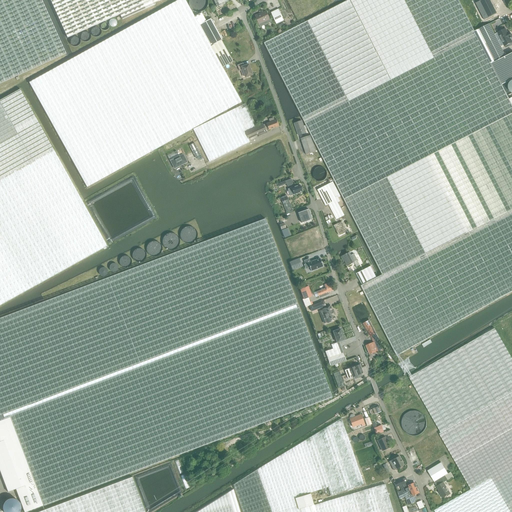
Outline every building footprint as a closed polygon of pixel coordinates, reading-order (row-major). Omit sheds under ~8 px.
[(0,0),(0,83),(66,54),(41,0),(0,0)] [(199,26),(206,21),(201,12),(194,16),(184,0),(177,0),(29,82),(87,187),(241,102),(223,68),(199,26)] [(50,0),(67,38),(120,14),(122,20),(154,5),(153,3),(160,0),(50,0)] [(213,0),(217,8),(229,3),(227,0),(213,0)] [(349,0),(330,10),(263,44),(294,101),(303,119),(475,32),(472,28),(457,0),(349,0)] [(481,0),(475,3),(484,20),(500,12),(493,0),(481,0)] [(279,9),(271,13),(276,24),(284,21),(279,9)] [(271,23),(270,19),(266,12),(260,15),(259,14),(255,16),(259,24),(260,27),(271,23)] [(211,19),(206,21),(199,26),(223,68),(233,62),(221,41),(222,40),(211,19)] [(489,25),(475,32),(491,64),(502,85),(511,80),(511,53),(505,57),(500,47),(494,35),(489,25)] [(494,35),(500,47),(503,45),(504,47),(511,42),(511,41),(511,39),(511,38),(511,37),(511,36),(511,34),(511,33),(510,32),(509,31),(507,32),(506,28),(502,30),(501,29),(500,28),(499,28),(497,29),(497,30),(498,33),(494,35)] [(475,32),(303,119),(362,234),(383,275),(361,286),(397,355),(511,291),(511,98),(509,100),(502,85),(491,64),(475,32)] [(245,78),(252,75),(248,65),(244,66),(243,63),(237,66),(239,71),(242,70),(245,78)] [(20,89),(0,100),(0,305),(107,246),(20,89)] [(264,105),(264,103),(263,102),(263,101),(262,99),(261,98),(259,97),(258,97),(256,97),(254,97),(253,97),(251,98),(250,99),(249,100),(248,102),(247,103),(247,105),(247,106),(248,108),(249,110),(249,111),(251,112),(252,112),(253,113),(255,113),(257,113),(258,113),(260,112),(261,111),(262,110),(263,108),(264,107),(264,105)] [(244,132),(254,127),(255,126),(244,104),(194,130),(210,162),(224,155),(249,142),(244,132)] [(263,123),(255,126),(254,127),(257,134),(258,137),(267,133),(266,131),(272,129),(278,127),(276,120),(274,121),(273,118),(269,120),(270,123),(263,125),(263,123)] [(304,129),(307,129),(305,125),(303,126),(301,121),(294,124),(299,136),(306,133),(304,129)] [(316,152),(310,136),(310,135),(301,139),(306,155),(314,152),(316,152)] [(194,143),(189,146),(195,157),(200,155),(194,143)] [(174,169),(187,163),(183,155),(171,162),(174,169)] [(301,191),(302,190),(301,188),(300,188),(299,185),(288,189),(291,196),(302,192),(301,191)] [(335,197),(329,185),(318,190),(319,192),(324,206),(328,204),(336,220),(344,216),(338,203),(335,197)] [(286,195),(280,198),(287,213),(293,211),(286,195)] [(302,223),(312,219),(308,210),(298,213),(302,223)] [(0,421),(9,418),(43,506),(44,506),(52,503),(64,498),(67,497),(74,495),(81,492),(82,492),(103,484),(104,484),(115,480),(188,452),(270,421),(318,403),(332,398),(299,309),(268,224),(266,219),(203,242),(0,318),(0,421)] [(339,236),(347,232),(342,222),(334,226),(338,234),(337,234),(338,235),(339,235),(339,236)] [(287,228),(282,230),(284,238),(290,236),(287,228)] [(165,237),(167,241),(165,243),(169,249),(179,242),(171,232),(165,237)] [(308,234),(302,236),(303,239),(306,238),(307,239),(312,250),(319,248),(315,236),(310,238),(308,234)] [(152,242),(148,252),(157,255),(161,245),(152,242)] [(132,254),(139,261),(146,255),(139,248),(132,254)] [(355,254),(354,255),(354,254),(351,256),(349,252),(342,256),(348,267),(355,263),(357,266),(359,265),(361,265),(355,254)] [(124,255),(120,263),(126,267),(131,259),(124,255)] [(317,273),(329,269),(325,260),(316,264),(314,261),(309,263),(311,267),(314,266),(317,273)] [(362,285),(373,279),(364,263),(361,265),(359,265),(357,266),(353,268),(362,285)] [(328,292),(332,290),(329,283),(324,285),(326,289),(317,292),(319,298),(329,294),(328,292)] [(308,286),(300,289),(304,299),(312,296),(308,286)] [(314,305),(310,307),(312,312),(316,310),(322,308),(323,309),(322,310),(319,312),(323,322),(324,324),(327,323),(335,320),(334,316),(335,316),(333,310),(332,311),(330,307),(328,308),(326,309),(325,307),(325,306),(324,302),(322,302),(321,302),(321,303),(314,305)] [(369,321),(363,324),(370,337),(371,336),(374,343),(375,342),(380,340),(376,333),(370,322),(369,321)] [(333,335),(333,336),(334,339),(335,340),(336,339),(337,342),(344,340),(340,329),(333,331),(334,335),(333,335)] [(511,359),(495,329),(410,378),(442,433),(511,392),(511,359)] [(374,343),(366,346),(370,354),(369,355),(370,357),(371,357),(375,356),(375,355),(374,353),(378,351),(382,350),(378,341),(375,343),(375,342),(374,343)] [(325,352),(327,356),(330,366),(346,361),(339,342),(331,345),(333,349),(325,352)] [(349,369),(345,370),(348,379),(350,379),(358,376),(358,378),(362,376),(362,374),(363,374),(362,372),(359,365),(349,369)] [(339,372),(333,374),(338,388),(344,386),(339,372)] [(405,392),(412,403),(420,398),(413,387),(405,392)] [(396,392),(389,395),(394,407),(401,404),(396,392)] [(471,490),(434,511),(511,511),(511,392),(442,433),(439,434),(455,462),(471,490)] [(381,412),(379,407),(371,410),(370,410),(369,410),(371,416),(381,412)] [(425,429),(423,410),(401,413),(403,432),(408,431),(408,435),(415,435),(415,431),(425,429)] [(350,417),(351,419),(350,420),(353,427),(361,424),(362,426),(365,425),(365,424),(364,424),(361,415),(356,417),(355,415),(353,414),(351,415),(350,417)] [(0,472),(7,492),(15,490),(18,496),(23,511),(27,511),(43,506),(9,418),(0,421),(0,472)] [(372,488),(314,505),(316,511),(301,511),(300,509),(298,509),(296,499),(297,499),(296,497),(327,487),(330,496),(364,484),(341,419),(301,443),(272,461),(257,470),(257,471),(246,478),(233,485),(242,511),(241,511),(240,511),(393,511),(385,484),(372,488)] [(382,451),(390,448),(385,437),(377,441),(382,451)] [(229,448),(236,459),(245,453),(238,443),(229,448)] [(193,456),(185,459),(187,465),(195,462),(194,460),(193,456)] [(393,471),(404,465),(399,457),(389,462),(393,471)] [(450,472),(448,474),(441,463),(428,471),(437,486),(436,487),(440,493),(439,494),(442,499),(446,496),(446,497),(450,494),(444,483),(448,481),(448,482),(454,478),(450,472)] [(144,511),(131,478),(43,511),(39,511),(144,511)] [(394,483),(394,484),(395,486),(396,488),(400,486),(403,485),(406,492),(416,488),(414,483),(411,485),(411,483),(409,484),(409,482),(408,482),(406,478),(394,483)] [(403,494),(398,496),(400,499),(405,497),(406,500),(408,500),(409,499),(411,502),(412,504),(415,502),(416,500),(414,496),(415,496),(414,495),(419,493),(416,488),(406,492),(406,493),(403,494)] [(239,511),(239,508),(233,489),(197,511),(239,511)] [(305,496),(297,499),(296,499),(298,509),(300,509),(301,511),(316,511),(314,505),(311,494),(305,496)]
